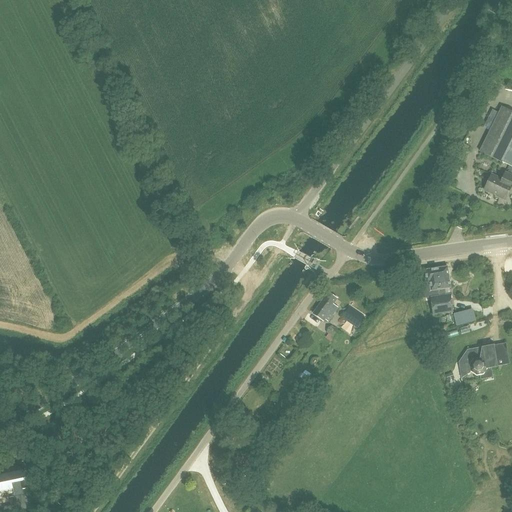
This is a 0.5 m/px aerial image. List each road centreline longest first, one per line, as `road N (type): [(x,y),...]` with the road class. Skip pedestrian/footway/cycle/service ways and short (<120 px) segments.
road 1 (secondary): [(0,426),(170,315),(220,275),(262,223),(296,218)]
road 2 (unclassified): [(152,511),(348,249)]
road 3 (track): [(90,511),(280,245)]
road 4 (unclassified): [(296,218),(453,0)]
road 5 (secondary): [(348,249),(384,259),(511,241)]
